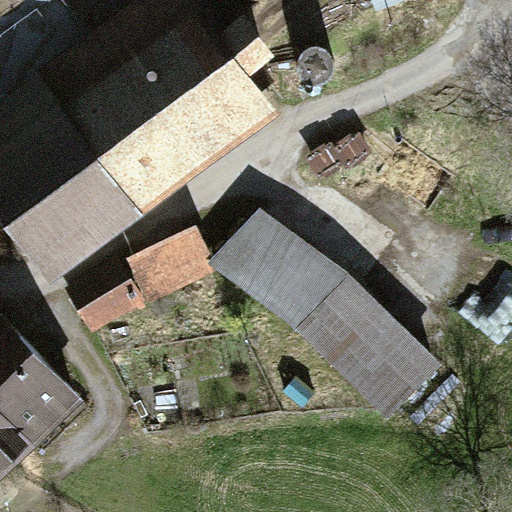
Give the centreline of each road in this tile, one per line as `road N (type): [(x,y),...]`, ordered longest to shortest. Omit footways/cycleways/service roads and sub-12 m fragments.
road 1 (unclassified): [(0,291),(52,293),(292,130),(375,97)]
road 2 (track): [(375,97),(511,26)]
